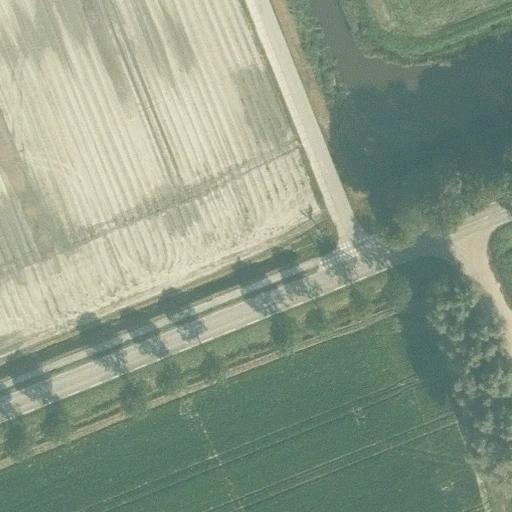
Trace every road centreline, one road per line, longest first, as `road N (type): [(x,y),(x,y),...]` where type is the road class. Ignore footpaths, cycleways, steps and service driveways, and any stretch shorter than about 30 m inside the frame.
road 1 (tertiary): [(364,265),(0,411)]
road 2 (unclassified): [(364,265),(261,0)]
road 3 (tertiary): [(511,207),(364,265)]
